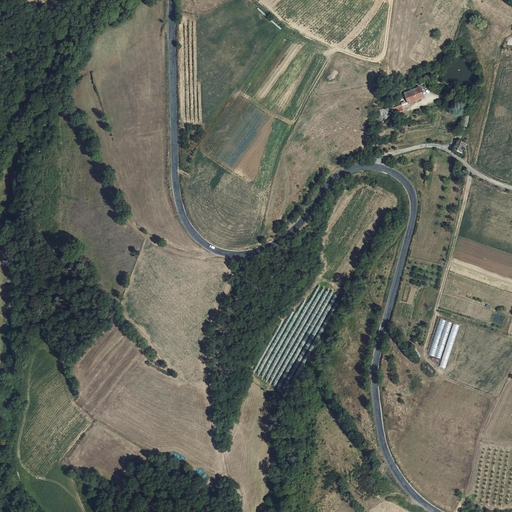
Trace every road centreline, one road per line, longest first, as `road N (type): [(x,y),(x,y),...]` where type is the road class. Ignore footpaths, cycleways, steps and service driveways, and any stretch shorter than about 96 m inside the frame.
road 1 (secondary): [(373,166),(342,173),(282,239),(256,252),(204,245),(187,223),(174,180),(171,0)]
road 2 (secondary): [(435,511),(400,479),(377,411),(375,365),(414,203),(405,181),(373,166)]
road 3 (track): [(471,169),(425,349),(445,377),(492,403),(457,511)]
road 4 (track): [(220,252),(174,251),(135,232),(83,137),(54,102),(19,135),(0,171)]
road 5 (track): [(272,511),(290,435),(316,385)]
